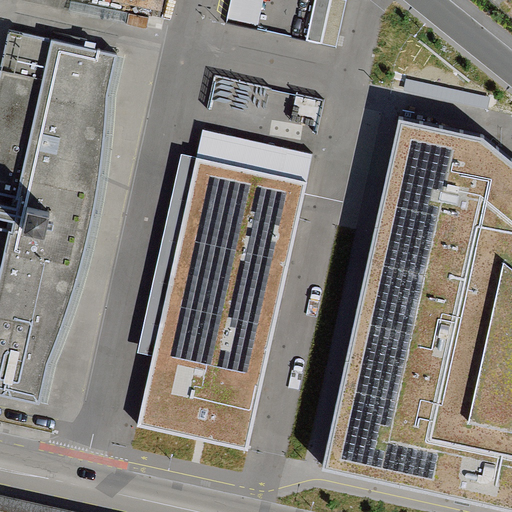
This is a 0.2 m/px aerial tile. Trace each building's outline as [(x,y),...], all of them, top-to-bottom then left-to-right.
[(118,0),(158,9),(159,0),(118,0)] [(230,0),(228,13),(259,20),(263,0),(230,0)] [(339,42),(348,0),(315,0),(308,36),(339,42)] [(113,53),(8,30),(0,67),(0,189),(19,194),(16,208),(0,204),(0,215),(12,219),(10,231),(0,228),(0,391),(37,400),(46,358),(71,288),(88,228),(99,165),(103,95),(113,53)] [(403,118),(327,464),(511,504),(511,158),(485,136),(403,118)] [(285,179),(291,150),(203,131),(197,160),(285,179)] [(285,179),(197,160),(153,357),(137,428),(246,452),(312,155),(291,150),(285,179)] [(153,357),(197,160),(181,156),(137,353),(153,357)] [(0,511),(82,511),(0,494),(0,511)]
